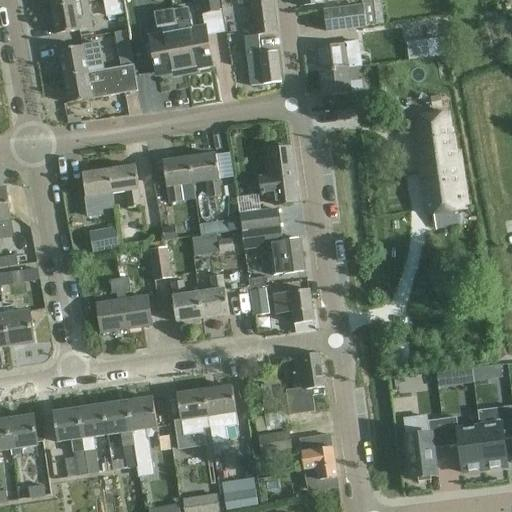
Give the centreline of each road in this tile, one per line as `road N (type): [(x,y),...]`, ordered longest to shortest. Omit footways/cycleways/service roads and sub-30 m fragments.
road 1 (residential): [(36,144),(297,104)]
road 2 (residential): [(333,340),(72,378)]
road 3 (unclassified): [(333,340),(308,131),(297,104)]
road 4 (residential): [(72,378),(36,144)]
road 5 (unclassified): [(361,511),(333,340)]
road 6 (residential): [(36,144),(9,0)]
